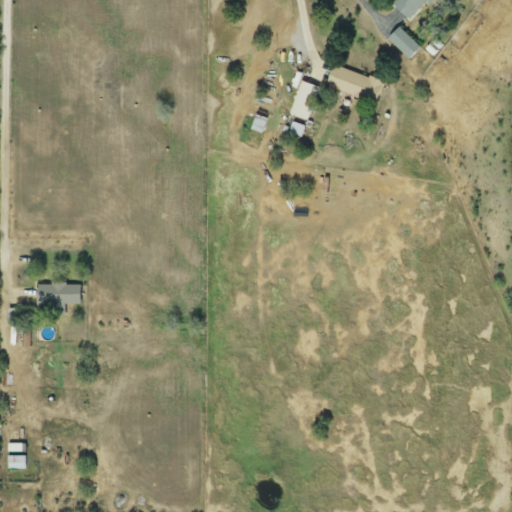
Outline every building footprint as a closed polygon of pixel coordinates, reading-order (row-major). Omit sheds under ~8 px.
[(393,0),(390,4),(410,21),(426,2),(427,4),(430,0),(393,0)] [(387,41),(410,60),(420,48),(398,29),(387,41)] [(378,104),(383,81),(331,68),(326,91),(378,104)] [(290,116),(308,122),(319,88),(301,82),(290,116)] [(80,307),(80,285),(35,286),(36,300),(15,300),(15,308),(80,307)] [(7,471),(25,471),(25,458),(7,458),(7,471)]
